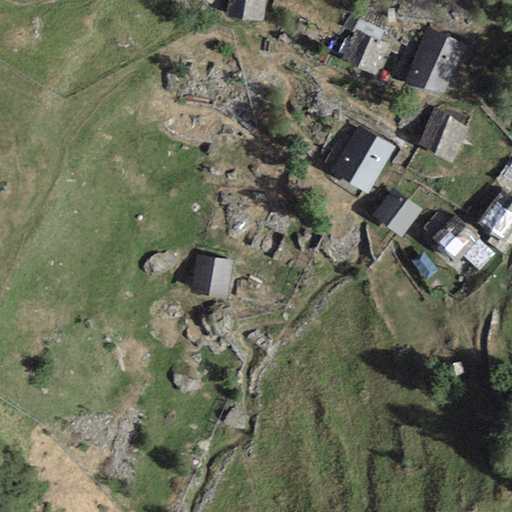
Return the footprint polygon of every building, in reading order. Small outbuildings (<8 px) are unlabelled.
[(266,0),(228,0),(226,16),(264,21),(266,0)] [(380,40),(384,31),(361,19),(356,28),(380,40)] [(373,74),(387,45),(380,40),(356,28),(340,58),(373,74)] [(467,45),(427,28),(404,77),(444,95),(467,45)] [(450,161),(468,128),(435,110),(417,144),(450,161)] [(395,148),(357,125),(330,171),(367,194),(395,148)] [(421,210),(393,188),(372,215),(401,237),(421,210)] [(494,233),(505,241),(511,232),(511,197),(501,189),(477,222),(494,233)] [(456,216),(433,239),(456,263),(463,255),(478,239),(456,216)] [(503,254),(510,245),(505,241),(494,233),(486,242),(503,254)] [(480,271),(495,254),(478,239),(463,255),(480,271)] [(426,281),(438,272),(424,252),(411,261),(426,281)] [(232,262),(195,256),(189,292),(226,298),(232,262)]
